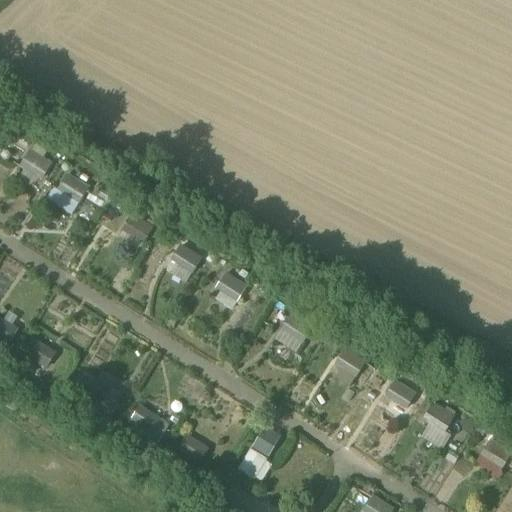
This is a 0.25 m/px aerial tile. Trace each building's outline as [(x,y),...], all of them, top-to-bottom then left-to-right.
[(13,173),(32,187),(51,161),(32,147),(13,173)] [(65,170),(46,198),(71,214),(89,186),(65,170)] [(131,212),(116,234),(137,249),(152,227),(131,212)] [(163,262),(185,280),(201,259),(179,242),(163,262)] [(226,272),(210,295),(230,309),(246,286),(226,272)] [(0,318),(0,335),(12,337),(14,321),(0,318)] [(273,341),(296,352),(303,335),(280,325),(273,341)] [(45,372),(57,351),(32,337),(20,358),(45,372)] [(329,367),(353,380),(364,359),(341,346),(329,367)] [(395,376),(383,392),(404,408),(416,392),(395,376)] [(92,379),(83,403),(112,413),(121,389),(92,379)] [(425,421),(419,438),(441,447),(447,432),(445,431),(453,411),(428,401),(421,419),(425,421)] [(132,413),(153,425),(158,416),(137,404),(132,413)] [(132,413),(125,421),(152,444),(168,426),(160,418),(150,428),(132,413)] [(276,439),(263,431),(253,448),(265,456),(276,439)] [(487,437),(474,463),(497,475),(510,450),(487,437)] [(248,447),(235,468),(252,479),(265,458),(248,447)] [(274,511),(232,485),(219,506),(229,511),(274,511)] [(390,511),(393,508),(371,494),(358,511),(390,511)]
